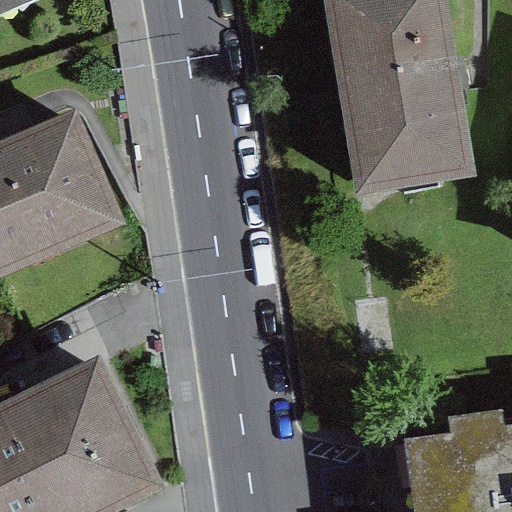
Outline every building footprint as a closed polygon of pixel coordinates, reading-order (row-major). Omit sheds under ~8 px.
[(0,0),(0,24),(56,0),(0,0)] [(437,0),(374,0),(323,9),(358,202),(471,182),(437,0)] [(72,126),(0,157),(0,278),(117,228),(72,126)] [(0,511),(118,511),(161,491),(101,370),(0,420),(0,511)] [(511,511),(511,426),(511,427),(509,413),(453,420),(455,435),(411,440),(419,511),(511,511)]
